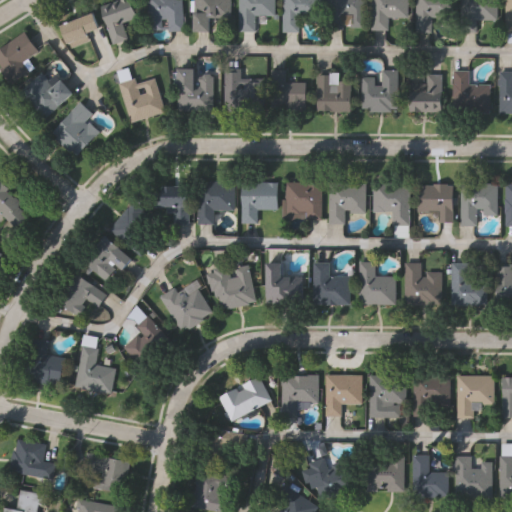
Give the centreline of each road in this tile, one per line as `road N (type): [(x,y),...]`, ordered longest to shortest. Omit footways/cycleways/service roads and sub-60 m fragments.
road 1 (residential): [(511,144),(150,148),(100,178),(80,201),(33,268),(0,348)]
road 2 (residential): [(511,339),(253,340),(191,373),(169,440)]
road 3 (residential): [(169,440),(0,408)]
